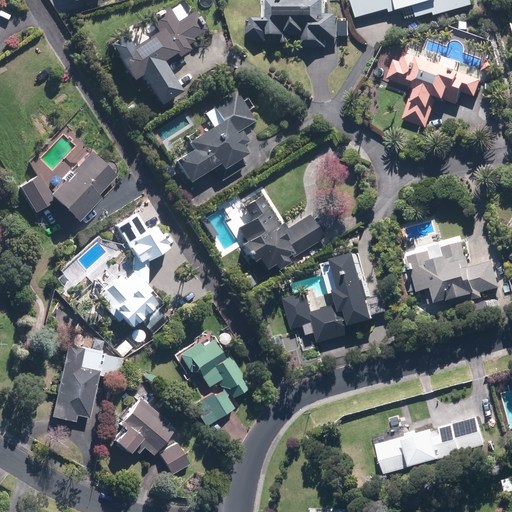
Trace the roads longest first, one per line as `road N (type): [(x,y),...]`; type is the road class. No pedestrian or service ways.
road 1 (residential): [(34,0),(291,401)]
road 2 (residential): [(511,336),(291,401)]
road 3 (residential): [(0,452),(121,511)]
road 4 (residential): [(291,401),(258,443),(238,511)]
